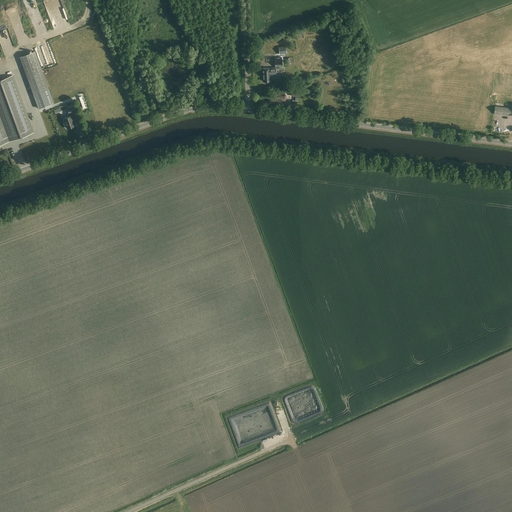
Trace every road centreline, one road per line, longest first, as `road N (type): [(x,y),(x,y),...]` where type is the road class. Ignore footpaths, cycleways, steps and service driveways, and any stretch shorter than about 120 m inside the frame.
road 1 (track): [(511,174),(214,136),(0,210)]
road 2 (unclassified): [(511,143),(248,109)]
road 3 (unclassified): [(0,183),(166,116),(248,109)]
road 4 (unclassified): [(130,511),(276,446),(289,432)]
